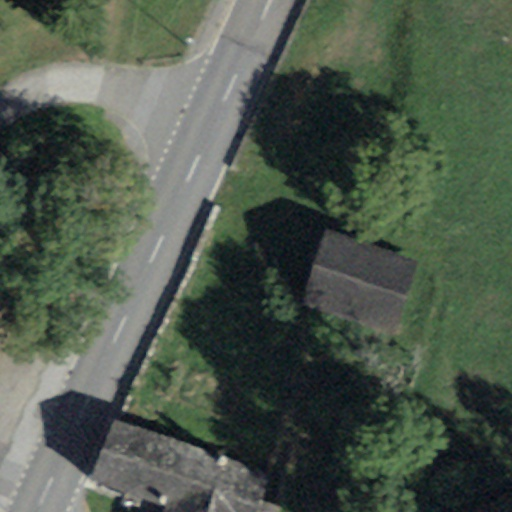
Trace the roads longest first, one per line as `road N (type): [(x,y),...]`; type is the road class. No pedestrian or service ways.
road 1 (secondary): [(204,147),(39,511)]
road 2 (residential): [(204,147),(90,90),(59,88),(0,119)]
road 3 (secondary): [(272,0),(204,147)]
